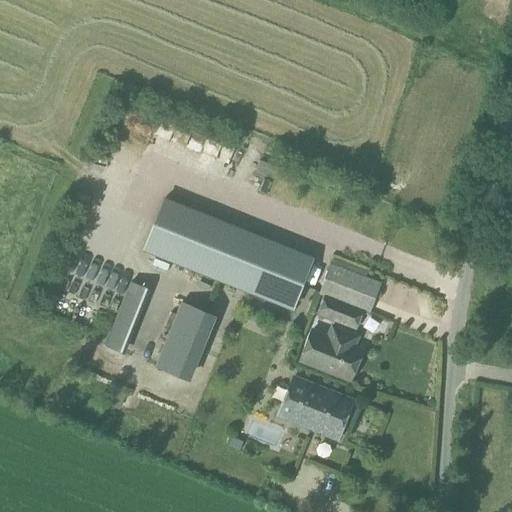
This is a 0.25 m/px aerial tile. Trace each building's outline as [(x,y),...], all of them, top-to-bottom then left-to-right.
[(260,160),(255,172),(267,176),(271,165),(260,160)] [(291,311),(313,258),(164,198),(143,251),(291,311)] [(369,314),(381,284),(333,265),(321,295),(324,296),(363,311),(369,314)] [(149,290),(129,282),(104,346),(124,354),(149,290)] [(356,330),(363,311),(324,296),(316,315),(356,330)] [(181,302),(155,367),(188,380),(214,315),(181,302)] [(364,328),(378,335),(385,319),(371,313),(364,328)] [(355,347),(359,337),(330,326),(327,334),(311,328),(298,360),(351,381),(363,350),(355,347)] [(255,403),(271,341),(221,328),(205,391),(255,403)] [(353,401),(293,377),(278,417),(338,440),(353,401)] [(108,386),(101,402),(113,407),(119,391),(108,386)] [(231,437),(228,446),(239,451),(243,442),(231,437)]
